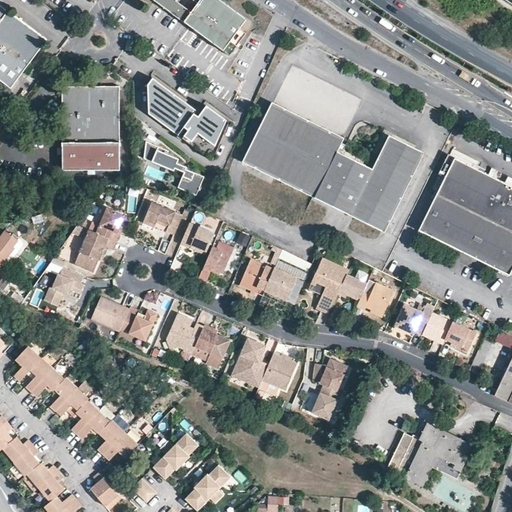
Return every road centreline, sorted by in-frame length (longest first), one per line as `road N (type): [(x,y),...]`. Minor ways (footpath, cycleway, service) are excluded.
road 1 (residential): [(155,280),(285,334),(388,349),(511,408)]
road 2 (residential): [(273,0),(462,108)]
road 3 (residential): [(98,511),(84,494),(82,471),(0,391)]
road 4 (primary): [(511,74),(384,0)]
road 5 (primary): [(342,0),(464,78)]
